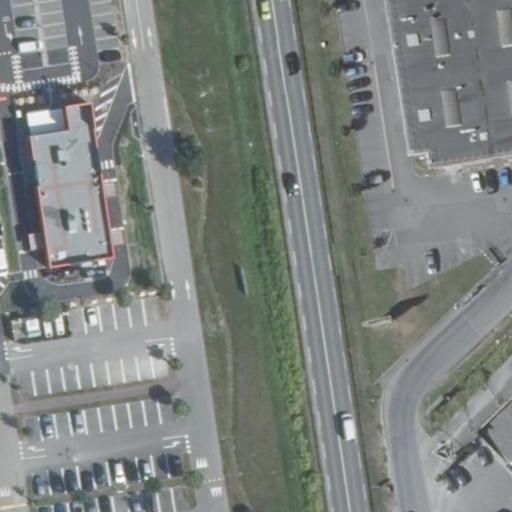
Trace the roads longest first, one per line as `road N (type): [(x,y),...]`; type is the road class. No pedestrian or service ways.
road 1 (primary): [(269,0),(347,511)]
road 2 (unknown): [(499,216),(444,203),(422,185),(385,0)]
road 3 (residential): [(415,511),(404,407),(419,378),(511,287)]
